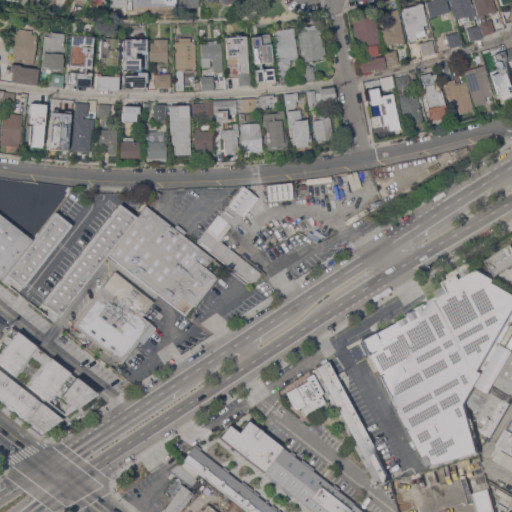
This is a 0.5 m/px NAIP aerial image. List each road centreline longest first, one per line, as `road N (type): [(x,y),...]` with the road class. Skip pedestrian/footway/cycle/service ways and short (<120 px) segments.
road 1 (residential): [(511,131),(214,175),(109,177),(0,166)]
road 2 (secondary): [(71,483),(338,310)]
road 3 (residential): [(361,158),(334,0)]
road 4 (secondary): [(176,384),(52,467)]
road 5 (secondary): [(495,180),(382,252)]
road 6 (secondary): [(397,271),(511,203)]
